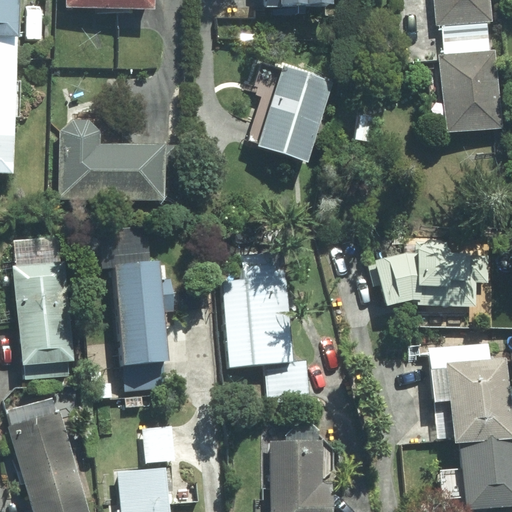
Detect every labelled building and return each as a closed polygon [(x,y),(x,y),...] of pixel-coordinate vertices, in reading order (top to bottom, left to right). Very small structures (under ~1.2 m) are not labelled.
[(0,0),(0,32),(13,33),(14,0),(0,0)] [(61,0),(61,6),(147,9),(147,0),(61,0)] [(490,20),(488,0),(430,0),(433,25),(490,20)] [(0,170),(7,170),(13,33),(0,32),(0,170)] [(500,127),(492,50),(435,55),(442,132),(500,127)] [(280,66),(253,146),(302,162),(330,83),(280,66)] [(369,141),(372,117),(354,114),(351,138),(369,141)] [(96,144),(96,131),(85,120),(68,120),(56,131),(56,199),(172,200),(172,144),(96,144)] [(206,229),(175,231),(177,297),(209,296),(206,229)] [(402,253),(370,260),(380,304),(407,299),(410,299),(414,299),(413,304),(471,307),(472,281),(483,282),(485,257),(402,253)] [(227,370),(289,364),(279,256),(239,260),(241,283),(219,285),(227,370)] [(64,375),(63,359),(67,359),(58,261),(8,266),(17,364),(21,363),(22,379),(64,375)] [(122,391),(162,387),(151,261),(112,264),(122,391)] [(455,441),(511,436),(504,358),(444,363),(450,441),(455,441)] [(303,364),(264,367),(268,414),(308,410),(303,364)] [(83,511),(57,413),(6,427),(28,511),(83,511)] [(167,426),(137,427),(138,464),(168,463),(167,426)] [(511,436),(455,441),(460,508),(511,504),(511,436)] [(268,441),(267,511),(326,511),(327,482),(317,482),(318,442),(268,441)] [(165,511),(162,470),(114,473),(117,511),(165,511)]
